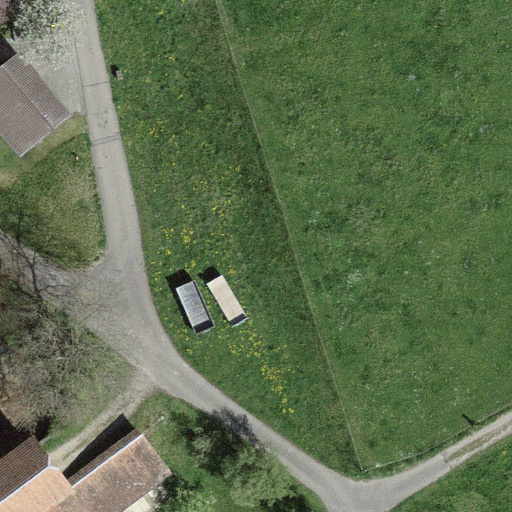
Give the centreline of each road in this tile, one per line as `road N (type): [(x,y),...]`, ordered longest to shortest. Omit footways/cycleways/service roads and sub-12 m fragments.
road 1 (residential): [(81,0),(139,343)]
road 2 (residential): [(139,343),(364,511)]
road 3 (track): [(364,511),(511,428)]
road 4 (residential): [(0,249),(139,343)]
